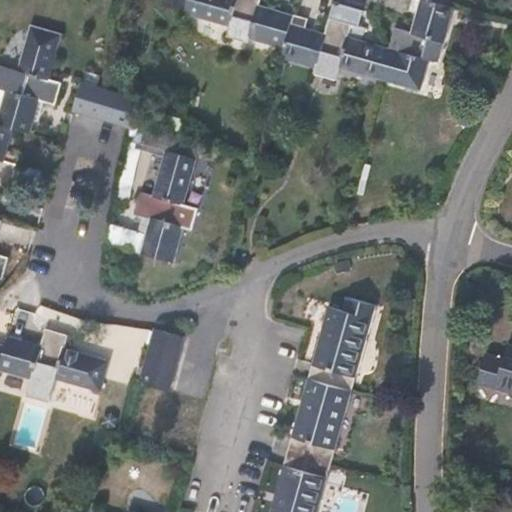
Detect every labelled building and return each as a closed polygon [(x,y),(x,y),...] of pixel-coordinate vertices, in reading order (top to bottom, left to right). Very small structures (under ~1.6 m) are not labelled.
[(167,0),(167,5),(184,10),(186,0),(167,0)] [(294,15),(280,11),(260,5),(261,0),(187,0),(184,13),(230,26),(227,36),(248,42),(249,38),(284,48),(294,15)] [(414,21),(411,31),(395,27),(389,48),(380,79),(421,90),(430,59),(440,62),(455,7),(446,4),(431,0),(412,0),(410,10),(417,12),(414,21)] [(325,33),(306,27),(309,18),(294,14),(294,15),(284,48),(282,57),(315,67),(314,73),(337,79),(340,67),(380,79),(389,48),(361,40),(365,26),(358,25),(362,9),(347,5),(335,1),(325,33)] [(0,124),(14,128),(31,134),(35,120),(39,121),(45,102),(57,105),(60,94),(63,83),(50,79),(62,35),(32,26),(19,71),(0,64),(0,124)] [(88,71),(84,81),(82,80),(72,111),(131,128),(140,98),(98,85),(101,75),(88,71)] [(0,180),(12,185),(16,170),(21,152),(9,148),(14,128),(0,124),(0,180)] [(151,241),(145,239),(147,233),(113,223),(107,243),(140,254),(174,263),(185,225),(179,223),(201,147),(151,133),(148,146),(166,151),(165,156),(154,154),(148,176),(143,194),(140,193),(134,215),(156,221),(151,241)] [(119,199),(129,202),(140,152),(130,149),(119,199)] [(0,278),(3,280),(7,269),(10,257),(0,254),(0,230),(3,219),(0,218),(0,278)] [(309,377),(353,389),(377,305),(349,296),(345,309),(330,305),(319,344),(309,377)] [(46,328),(42,344),(22,339),(9,335),(6,345),(0,368),(0,369),(32,378),(27,395),(51,402),(57,379),(102,392),(111,359),(86,352),(66,346),(69,334),(46,328)] [(156,328),(140,383),(170,391),(186,336),(156,328)] [(487,354),(478,383),(511,392),(511,345),(508,344),(504,359),(487,354)] [(300,411),(289,451),(332,463),(353,389),(309,377),(300,411)] [(278,489),(271,511),(318,511),(332,463),(289,451),(278,489)]
